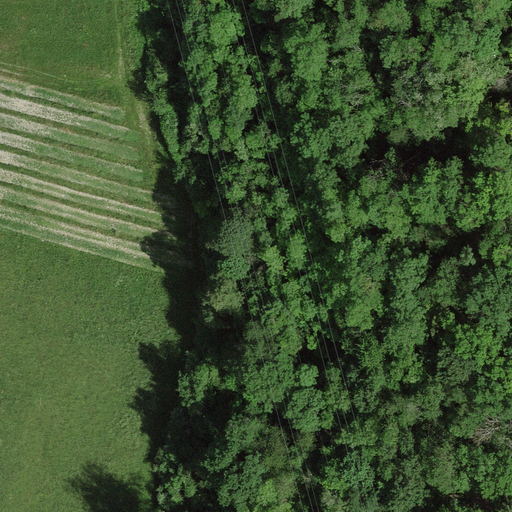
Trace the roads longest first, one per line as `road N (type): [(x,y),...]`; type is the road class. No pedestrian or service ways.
road 1 (track): [(121,0),(125,75),(155,153),(191,210),(196,247),(196,287),(159,472)]
road 2 (track): [(0,66),(89,85),(125,75)]
